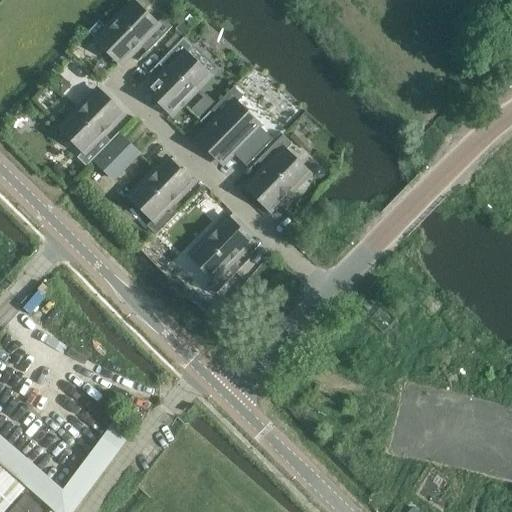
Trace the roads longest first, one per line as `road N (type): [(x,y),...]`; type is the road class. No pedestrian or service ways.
road 1 (unclassified): [(228,397),(435,177),(511,113)]
road 2 (unclassified): [(228,397),(0,167)]
road 3 (unclassified): [(347,511),(228,397)]
